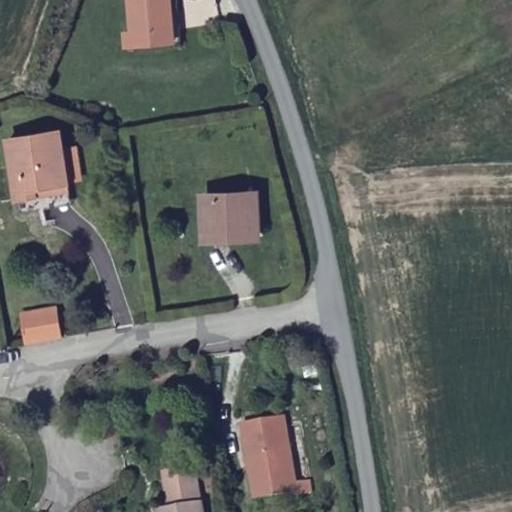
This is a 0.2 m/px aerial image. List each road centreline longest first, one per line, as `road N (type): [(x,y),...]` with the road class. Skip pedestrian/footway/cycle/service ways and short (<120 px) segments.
road 1 (residential): [(338,309),(0,364)]
road 2 (unclassified): [(241,0),(285,119),(338,309)]
road 3 (unclassified): [(338,309),(369,511)]
